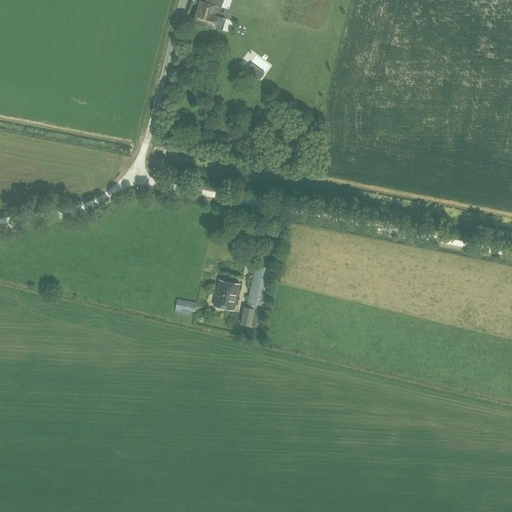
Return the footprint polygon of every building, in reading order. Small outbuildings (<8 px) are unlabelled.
[(230,11),(239,0),(223,0),(221,3),(230,11)] [(194,22),(215,29),(219,17),(215,16),(218,6),(200,1),(194,22)] [(255,76),(260,79),(265,73),(260,69),(255,76)] [(242,324),(254,327),(258,327),(262,310),(257,309),(258,304),(265,306),(272,268),(256,265),(247,308),(245,307),(242,324)] [(214,305),(234,309),(240,284),(219,279),(214,305)] [(197,302),(187,300),(177,299),(175,308),(185,310),(195,312),(197,302)]
